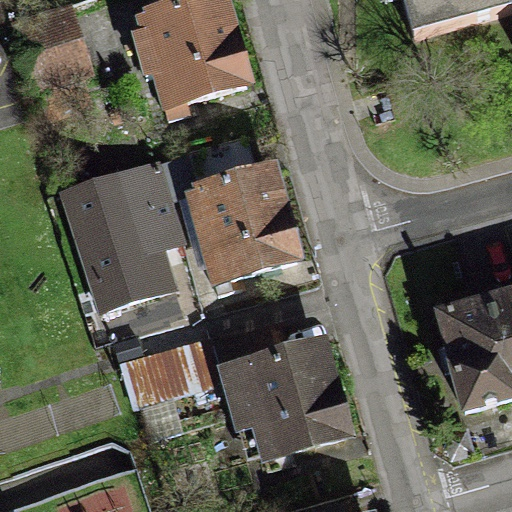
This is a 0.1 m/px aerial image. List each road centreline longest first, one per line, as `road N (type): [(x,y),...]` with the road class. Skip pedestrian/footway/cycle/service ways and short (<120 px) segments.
road 1 (residential): [(343,238),(412,504)]
road 2 (residential): [(284,0),(343,238)]
road 3 (residential): [(343,238),(511,192)]
